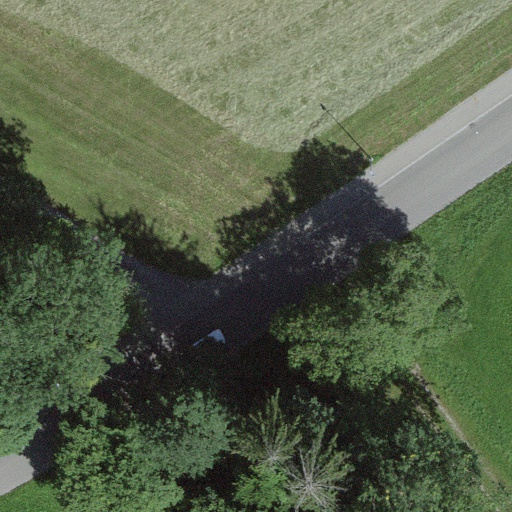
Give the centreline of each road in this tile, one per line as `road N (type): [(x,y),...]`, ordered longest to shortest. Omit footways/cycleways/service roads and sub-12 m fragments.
road 1 (unclassified): [(0,464),(211,337),(511,128)]
road 2 (track): [(211,337),(187,310),(0,191)]
